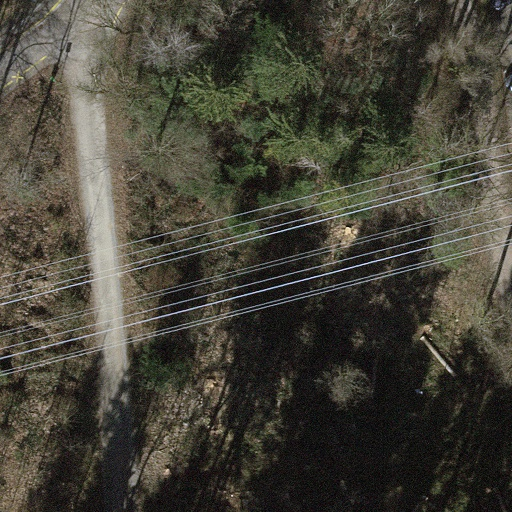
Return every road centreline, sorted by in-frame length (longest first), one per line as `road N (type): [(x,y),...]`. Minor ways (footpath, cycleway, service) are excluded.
road 1 (track): [(131,511),(128,378),(76,28)]
road 2 (track): [(460,0),(479,92),(480,180),(492,254),(511,316)]
